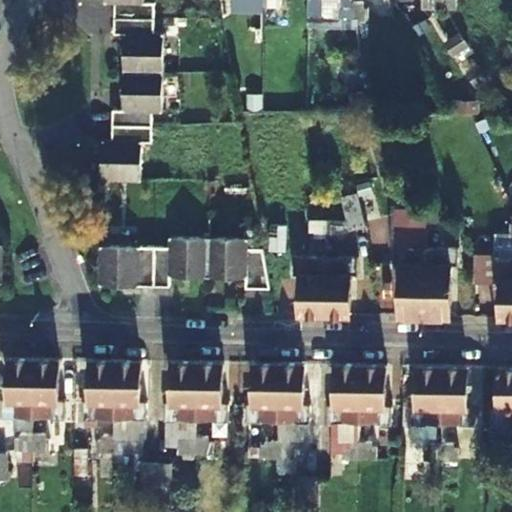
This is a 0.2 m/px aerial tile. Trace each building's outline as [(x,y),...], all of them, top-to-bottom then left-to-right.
[(118,19),(157,20),(157,6),(147,6),(147,0),(107,0),(108,5),(118,5),(118,19)] [(263,22),(264,4),(253,3),(253,10),(247,10),(247,22),(263,22)] [(264,4),(263,22),(282,23),(282,10),(276,10),(276,4),(264,4)] [(337,24),(354,24),(353,21),(353,5),(342,5),(342,11),(337,11),(337,24)] [(353,21),(354,24),(370,23),(370,11),(366,11),(366,5),(353,5),(353,21)] [(455,24),(444,8),(429,7),(429,12),(424,12),(424,24),(455,24)] [(454,8),(444,8),(455,24),(458,24),(458,13),(454,13),(454,8)] [(118,19),(118,35),(126,35),(126,74),(166,75),(166,36),(157,36),(157,20),(118,19)] [(166,75),(126,74),(125,111),(116,111),(116,126),(155,127),(156,112),(166,112),(166,75)] [(115,141),(104,141),(104,181),(145,181),(145,142),(155,142),(155,127),(116,126),(115,141)] [(357,197),(365,223),(396,214),(388,188),(357,197)] [(427,222),(422,212),(408,212),(408,224),(412,224),(412,229),(427,229),(427,222)] [(427,222),(427,229),(438,229),(438,225),(444,225),(444,213),(422,212),(427,222)] [(329,230),(326,222),(312,222),(312,233),(316,233),(316,240),(328,240),(329,230)] [(329,230),(328,240),(341,240),(341,235),(347,235),(347,223),(326,222),(329,230)] [(159,248),(157,287),(172,288),(172,278),(211,279),(212,238),(173,237),(172,248),(159,248)] [(212,238),(211,279),(248,280),(248,289),(270,289),(263,250),(250,250),(250,240),(212,238)] [(157,287),(159,248),(103,247),(102,286),(157,287)] [(427,318),(427,249),(409,249),(409,248),(394,248),(393,266),(400,266),(399,318),(427,318)] [(427,318),(450,319),(451,268),(459,268),(460,248),(444,248),(444,249),(427,249),(427,318)] [(327,317),(328,260),(311,259),(311,256),(296,256),(296,276),(301,276),(300,316),(327,317)] [(327,317),(351,317),(352,276),(360,276),(360,257),(346,257),(346,260),(328,260),(327,317)] [(511,319),(511,260),(509,260),(509,259),(495,259),(495,278),(502,278),(501,319),(511,319)] [(472,309),(473,287),(459,286),(458,309),(472,309)] [(36,360),(11,360),(10,399),(2,399),(2,420),(16,420),(16,418),(35,418),(36,360)] [(36,360),(35,418),(52,418),(52,420),(66,421),(66,400),(60,400),(60,361),(36,360)] [(118,362),(93,361),(92,402),(85,402),(85,407),(85,421),(101,422),(101,419),(117,419),(118,362)] [(117,419),(129,419),(134,419),(134,422),(150,422),(151,402),(143,402),(144,363),(118,362),(117,419)] [(200,364),(174,363),(173,402),(168,402),(167,422),(180,422),(180,420),(199,421),(200,364)] [(200,364),(199,421),(216,421),(216,423),(233,423),(233,403),(224,403),(225,364),(200,364)] [(281,365),(257,365),(256,405),(247,405),(247,424),(264,424),(264,422),(279,423),(281,365)] [(281,365),(279,423),(296,423),(296,425),(314,425),(314,406),(307,406),(308,366),(281,365)] [(363,367),(337,366),(336,405),(330,405),(330,426),(344,426),(344,425),(361,425),(363,367)] [(363,367),(361,425),(379,425),(379,428),(395,428),(395,407),(387,407),(388,367),(363,367)] [(444,368),(419,368),(419,407),(412,407),(412,426),(425,426),(425,424),(443,424),(444,368)] [(444,368),(443,424),(460,425),(460,428),(476,428),(477,408),(468,408),(469,369),(444,368)] [(511,369),(500,370),(500,409),(494,409),(494,427),(508,428),(508,425),(511,425),(511,369)] [(406,400),(406,373),(394,373),(393,400),(406,400)] [(85,432),(85,421),(85,407),(76,407),(76,432),(85,432)] [(117,439),(129,440),(129,419),(117,419),(117,439)] [(34,456),(34,438),(20,438),(20,444),(16,444),(16,455),(34,456)] [(34,438),(34,456),(50,456),(50,444),(46,444),(46,439),(34,438)] [(117,456),(117,439),(105,439),(105,444),(99,444),(99,456),(117,456)] [(117,439),(117,456),(135,457),(135,446),(129,446),(129,440),(117,439)] [(198,458),(198,441),(188,441),(188,446),(182,446),(182,457),(198,458)] [(198,441),(198,458),(215,459),(216,447),(209,446),(210,442),(198,441)] [(279,460),(279,444),(267,444),(267,449),(262,448),(262,460),(279,460)] [(279,444),(279,460),(297,461),(297,449),(292,449),(292,444),(279,444)] [(360,461),(361,445),(349,444),(349,449),(345,449),(345,461),(360,461)] [(361,445),(360,461),(378,461),(378,449),(373,449),(373,445),(361,445)] [(443,462),(443,445),(431,445),(431,450),(425,450),(425,461),(443,462)] [(443,445),(443,462),(460,463),(460,450),(454,450),(454,445),(443,445)] [(141,502),(172,503),(174,462),(142,461),(141,502)]
